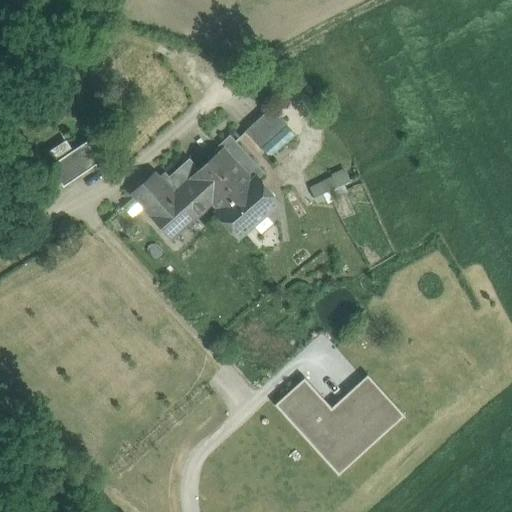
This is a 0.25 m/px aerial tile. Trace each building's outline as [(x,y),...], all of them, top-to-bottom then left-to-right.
[(271,108),(253,124),(269,141),(287,125),(271,108)] [(269,141),(253,124),(245,131),(260,149),(269,141)] [(264,173),(230,135),(217,147),(222,152),(193,179),(183,168),(164,185),(155,176),(134,195),(172,237),(211,202),(219,211),(255,181),(264,173)] [(58,160),(49,166),(63,187),(101,162),(86,141),(58,160)] [(327,189),(349,181),(345,170),(308,183),(315,201),(329,196),(327,189)] [(219,211),(218,213),(239,236),(276,204),(255,181),(219,211)] [(208,207),(171,239),(178,247),(215,215),(208,207)] [(415,361),(378,395),(396,415),(397,415),(433,380),(415,361)] [(304,378),(279,401),(319,446),(340,427),(311,395),(315,391),(315,390),(304,378)] [(363,379),(335,403),(320,386),(315,390),(315,391),(311,395),(340,427),(319,446),(339,467),(397,415),(396,415),(378,395),(363,379)]
